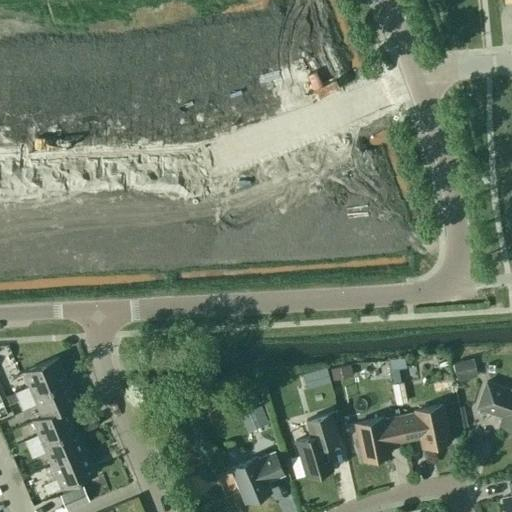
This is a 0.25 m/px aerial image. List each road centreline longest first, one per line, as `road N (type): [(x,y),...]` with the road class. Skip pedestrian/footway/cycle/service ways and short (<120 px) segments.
road 1 (unclassified): [(96,312),(459,291),(446,167),(413,77)]
road 2 (residential): [(0,168),(191,160),(413,77)]
road 3 (residential): [(160,511),(106,383),(96,312)]
road 4 (residential): [(465,511),(458,481),(344,511)]
